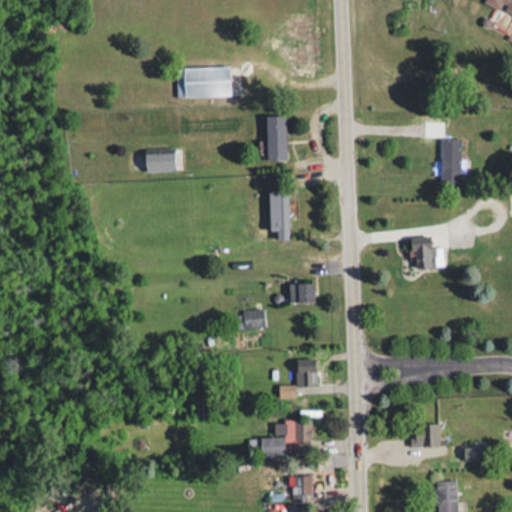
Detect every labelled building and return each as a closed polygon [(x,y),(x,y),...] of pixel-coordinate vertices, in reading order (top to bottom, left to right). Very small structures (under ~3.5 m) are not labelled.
[(511,0),(483,0),(483,2),(511,14),(511,0)] [(174,66),(174,96),(228,96),(228,66),(174,66)] [(285,114),(265,114),(265,158),(285,158),(285,114)] [(440,137),(440,180),(459,180),(459,137),(440,137)] [(174,170),(174,150),(143,150),(143,170),(174,170)] [(287,190),(269,190),(269,233),(287,233),(287,190)] [(430,264),(430,241),(418,241),(418,264),(430,264)] [(288,282),(288,301),(312,301),(312,282),(288,282)] [(263,309),(234,310),(234,328),(263,327),(263,309)] [(284,443),(310,442),(310,418),(272,419),(272,436),(257,436),(258,454),(284,453),(284,443)] [(437,422),(415,422),(415,443),(437,443),(437,422)] [(291,509),(311,509),(311,473),(291,473),(291,509)] [(455,511),(456,480),(433,480),(433,503),(437,503),(436,511),(455,511)]
